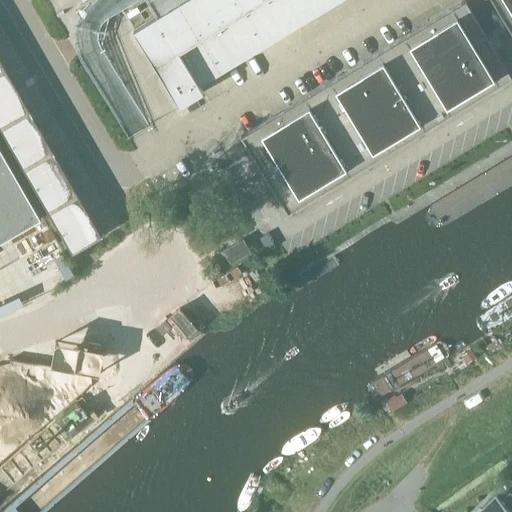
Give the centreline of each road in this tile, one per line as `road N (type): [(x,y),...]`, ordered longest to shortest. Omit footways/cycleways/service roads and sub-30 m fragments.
road 1 (unclassified): [(407,0),(113,174),(15,0)]
road 2 (unclassified): [(322,511),(371,454),(511,365)]
